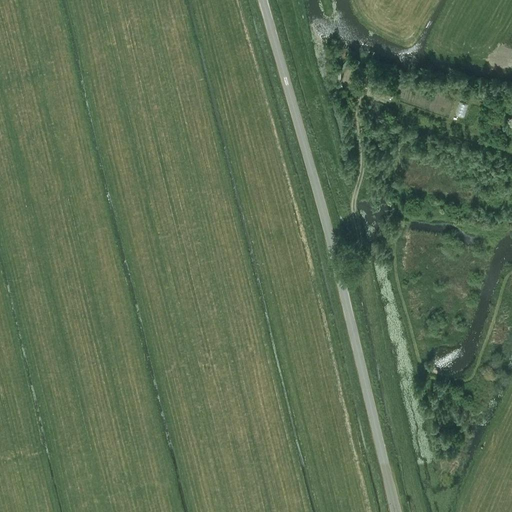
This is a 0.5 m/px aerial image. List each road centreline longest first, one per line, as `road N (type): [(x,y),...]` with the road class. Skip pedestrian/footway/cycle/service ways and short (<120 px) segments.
road 1 (unclassified): [(395,511),(262,0)]
road 2 (track): [(352,206),(365,162),(354,99),(368,79),(361,71),(347,76)]
road 3 (track): [(367,90),(431,129),(511,152)]
